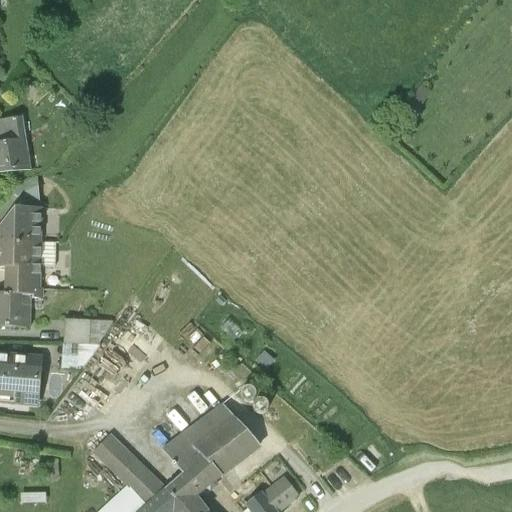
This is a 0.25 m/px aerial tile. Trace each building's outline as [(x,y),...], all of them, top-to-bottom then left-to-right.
[(0,182),(26,178),(19,135),(23,134),(21,120),(0,123),(0,182)] [(41,225),(38,191),(15,218),(24,225),(41,225)] [(16,233),(0,252),(0,265),(42,266),(43,233),(16,233)] [(42,292),(42,266),(0,265),(0,291),(8,291),(42,292)] [(41,313),(42,292),(8,291),(8,317),(35,318),(35,319),(35,322),(44,322),(44,313),(41,313)] [(35,318),(8,317),(0,317),(0,349),(32,350),(33,319),(35,319),(35,318)] [(114,345),(66,342),(65,367),(98,368),(114,345)] [(98,368),(65,367),(64,390),(82,391),(98,368)] [(0,423),(39,427),(42,381),(0,377),(0,423)] [(197,511),(200,510),(203,508),(258,467),(222,427),(162,470),(183,495),(163,511),(110,459),(94,474),(127,507),(122,511),(197,511)] [(290,511),(281,500),(266,511),(290,511)]
